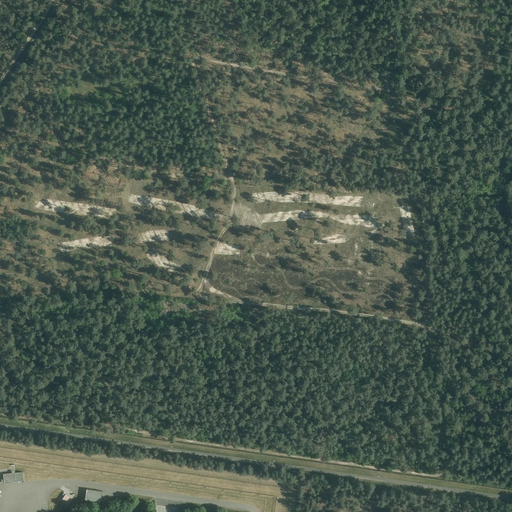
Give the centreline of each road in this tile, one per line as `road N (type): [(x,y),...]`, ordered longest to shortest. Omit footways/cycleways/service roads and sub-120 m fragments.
road 1 (track): [(511,483),(0,413)]
road 2 (unknown): [(439,397),(190,419),(108,385),(0,312)]
road 3 (track): [(511,106),(483,113),(429,105),(416,115),(430,336),(444,455),(457,474)]
road 4 (track): [(430,324),(287,306)]
road 5 (unknown): [(71,0),(0,104)]
